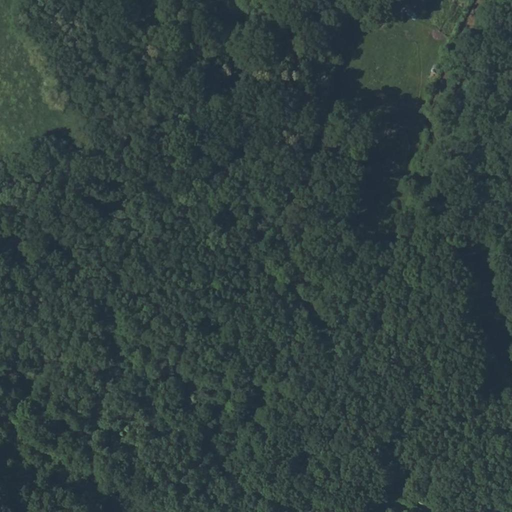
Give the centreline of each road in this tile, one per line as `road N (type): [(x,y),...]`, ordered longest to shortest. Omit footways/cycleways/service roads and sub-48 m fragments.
road 1 (track): [(425,511),(283,427),(0,223)]
road 2 (residential): [(0,192),(214,85),(329,0)]
road 3 (track): [(129,127),(54,0)]
